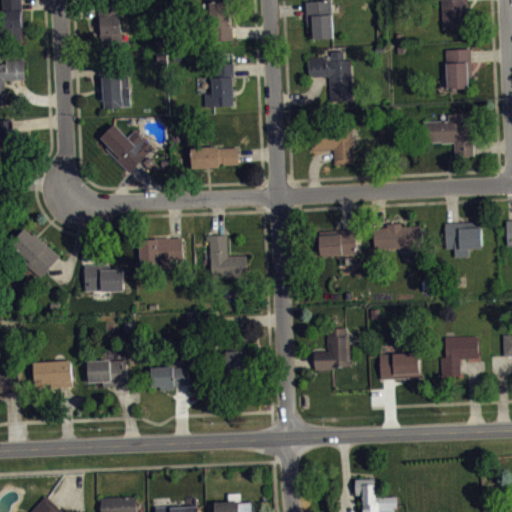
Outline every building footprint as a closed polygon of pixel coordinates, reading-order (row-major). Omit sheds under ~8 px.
[(21,0),(2,0),(3,7),(1,7),(1,24),(0,24),(0,42),(5,42),(5,39),(22,39),(22,26),(21,0)] [(119,0),(98,1),(99,35),(102,35),(102,44),(121,44),(119,0)] [(233,37),(232,23),(229,23),(227,0),(203,0),(204,12),(210,12),(211,38),(233,37)] [(306,0),(331,0),(333,35),(314,36),(312,22),(307,22),(306,0)] [(442,0),(467,0),(467,11),(465,11),(465,27),(443,27),(442,0)] [(446,47),(471,46),(472,74),(469,75),(470,86),(447,87),(445,61),(447,61),(446,47)] [(308,55),(309,75),(329,73),(331,98),(353,97),(349,57),(344,57),(343,48),(331,49),(331,58),(324,58),(323,54),(308,55)] [(5,77),(6,102),(0,102),(0,62),(5,62),(5,58),(25,57),(25,77),(5,77)] [(104,107),(122,105),(121,104),(130,103),(128,70),(122,71),(121,58),(98,59),(101,98),(103,98),(104,107)] [(206,91),(206,104),(234,103),(233,72),(233,61),(214,62),(215,75),(211,75),(212,91),(206,91)] [(423,119),(449,118),(448,112),(462,111),(463,117),(472,117),(474,154),(455,155),(454,140),(425,141),(423,119)] [(13,117),(0,118),(0,148),(1,156),(21,154),(19,130),(15,130),(13,117)] [(334,162),(354,161),(352,120),(310,122),(311,148),(334,147),(334,162)] [(115,122),(108,129),(103,124),(93,133),(129,169),(153,144),(136,127),(128,134),(115,122)] [(192,166),(221,164),(221,162),(238,161),(238,145),(218,146),(218,144),(191,145),(192,166)] [(0,213),(10,213),(7,172),(0,172),(0,213)] [(445,221),(446,247),(454,246),(454,255),(469,254),(469,246),(482,246),(481,219),(445,221)] [(374,247),(423,244),(422,223),(402,224),(402,221),(387,222),(387,225),(373,226),(374,247)] [(40,275),(60,253),(46,241),(44,243),(25,225),(7,245),(40,275)] [(319,229),(321,254),(357,252),(356,227),(319,229)] [(206,233),(227,232),(227,254),(246,253),(247,275),(212,276),(210,240),(206,240),(206,233)] [(140,236),(155,236),(183,235),(184,257),(176,257),(177,264),(141,266),(140,236)] [(84,262),(109,262),(110,267),(123,267),(124,288),(84,289),(84,262)] [(314,350),(314,368),(332,367),(332,364),(350,364),(349,334),(347,334),(346,326),(329,326),(329,335),(327,335),(327,346),(329,346),(329,350),(314,350)] [(503,332),(511,331),(511,353),(504,354),(503,332)] [(226,333),(227,371),(252,370),(251,333),(226,333)] [(445,335),(477,334),(478,356),(460,357),(460,373),(442,374),(441,356),(446,356),(445,335)] [(380,351),(419,349),(421,375),(381,377),(380,351)] [(0,388),(3,388),(3,390),(19,389),(18,363),(9,364),(9,353),(0,353),(0,388)] [(87,359),(127,357),(129,383),(103,384),(103,380),(88,380),(87,359)] [(32,359),(71,358),(72,385),(33,386),(32,359)] [(151,384),(150,364),(174,363),(174,366),(187,365),(188,382),(175,383),(175,387),(159,388),(159,383),(151,384)] [(356,478),(356,494),(364,493),(364,511),(393,511),(393,506),(397,506),(397,494),(377,495),(377,477),(356,478)] [(254,511),(254,500),(241,500),(240,491),(228,491),(229,499),(215,499),(215,511),(254,511)] [(67,511),(56,503),(46,493),(28,511),(67,511)] [(100,495),(100,511),(137,511),(136,494),(100,495)] [(197,503),(197,511),(156,511),(156,505),(197,503)]
